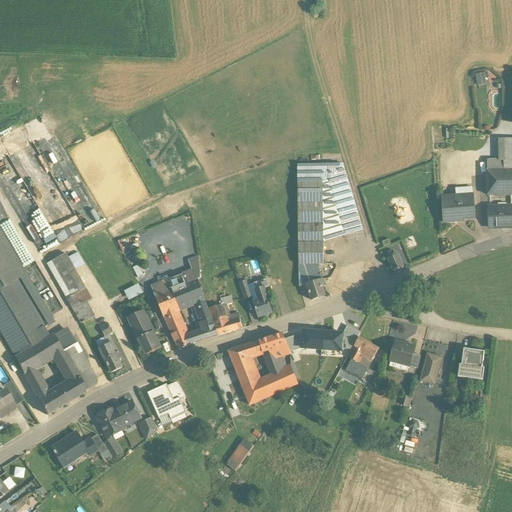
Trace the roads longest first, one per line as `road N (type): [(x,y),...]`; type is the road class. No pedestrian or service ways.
road 1 (residential): [(417,278),(173,362),(99,396),(0,459)]
road 2 (track): [(307,0),(311,42),(389,288)]
road 3 (residential): [(417,278),(437,322),(511,339)]
